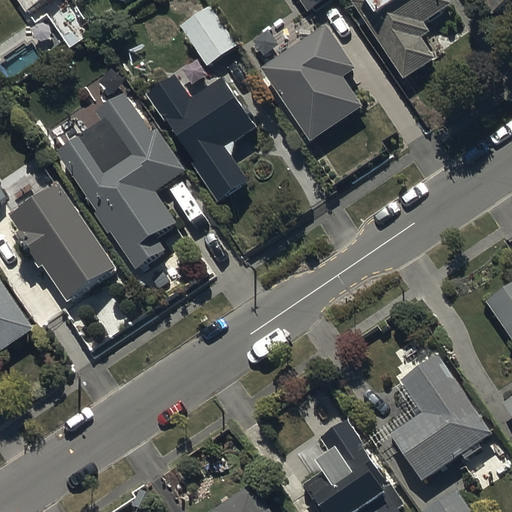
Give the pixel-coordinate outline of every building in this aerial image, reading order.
[(17,0),(27,15),(50,0),(17,0)] [(119,0),(127,10),(141,0),(119,0)] [(339,1),(337,0),(300,0),(311,17),(318,12),(339,43),(355,32),(336,3),(339,1)] [(455,8),(449,0),(361,0),(352,7),(406,86),(440,62),(426,43),(435,36),(428,27),(455,8)] [(511,0),(483,0),(496,18),(511,7),(511,0)] [(208,70),(210,70),(239,50),(215,14),(184,35),(208,70)] [(328,31),(264,74),(314,148),(367,111),(347,82),(358,74),(328,31)] [(179,81),(150,99),(220,206),(252,185),(230,151),(259,133),(226,82),(193,103),(179,81)] [(50,130),(65,153),(61,155),(62,156),(139,274),(168,254),(161,243),(182,229),(160,196),(190,177),(160,132),(154,136),(128,98),(101,116),(107,125),(83,141),(68,118),(50,130)] [(12,211),(16,217),(13,219),(27,242),(24,243),(44,273),(47,271),(69,304),(117,272),(62,188),(58,190),(54,184),(12,211)] [(0,358),(33,336),(0,288),(0,358)] [(511,340),(511,402),(505,407),(511,417),(511,289),(488,307),(511,340)] [(426,415),(393,438),(427,484),(462,459),(467,465),(485,452),(483,449),(497,439),(440,361),(405,387),(426,415)] [(404,511),(409,509),(351,425),(325,443),(337,460),(323,471),(326,475),(306,489),(321,511),(404,511)] [(271,511),(254,486),(216,511),(271,511)] [(475,511),(461,490),(427,511),(475,511)]
